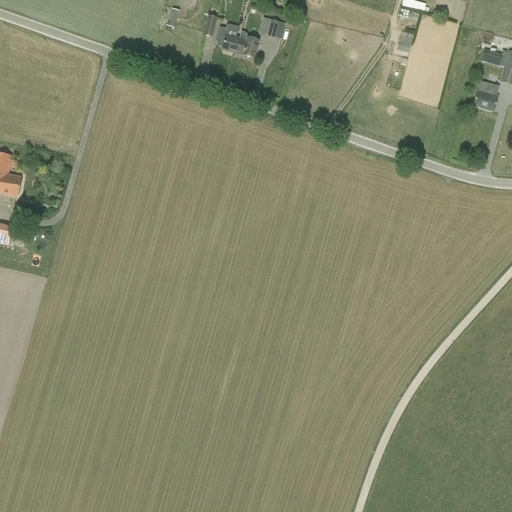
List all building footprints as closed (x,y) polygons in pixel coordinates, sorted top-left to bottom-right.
[(410,0),(404,0),(403,6),(425,12),(427,4),(410,0)] [(170,9),(168,26),(177,27),(179,10),(170,9)] [(203,35),(212,38),(217,18),(208,16),(204,32),(203,35)] [(266,36),(280,40),(285,24),(270,20),(266,36)] [(258,41),(249,39),(246,34),(241,32),(239,39),(236,38),(238,27),(228,25),(226,27),(225,29),(219,28),(215,42),(223,44),(222,51),(233,53),(242,56),(254,59),(258,41)] [(398,50),(410,53),(414,35),(402,33),(398,50)] [(499,83),(511,86),(511,52),(508,51),(507,53),(502,51),(501,55),(483,50),(480,62),(484,64),(484,66),(498,70),(499,66),(503,67),(499,83)] [(497,99),(496,98),(498,87),(480,82),(477,93),(473,107),(493,113),(497,99)] [(0,195),(17,199),(21,179),(8,176),(9,171),(10,168),(15,169),(16,162),(11,161),(11,156),(0,154),(0,195)] [(0,225),(0,244),(8,247),(12,228),(0,225)]
